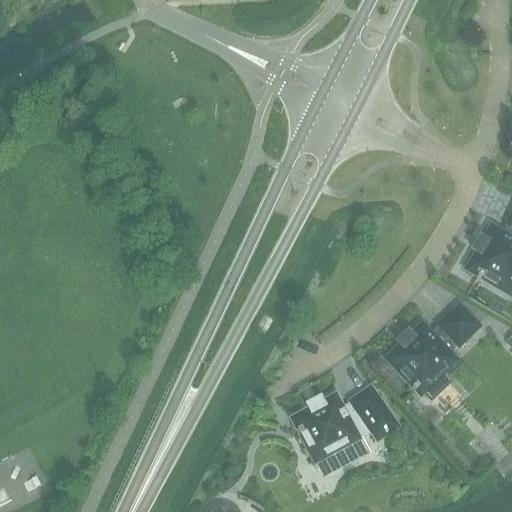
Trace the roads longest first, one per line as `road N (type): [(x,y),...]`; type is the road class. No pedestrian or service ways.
road 1 (secondary): [(320,95),(122,511)]
road 2 (secondary): [(142,511),(354,112)]
road 3 (residential): [(288,375),(342,349),(400,294),(447,232),(477,170)]
road 4 (residential): [(477,170),(505,84),(500,0)]
road 5 (unclassified): [(320,95),(194,31)]
road 6 (secondary): [(354,112),(409,0)]
